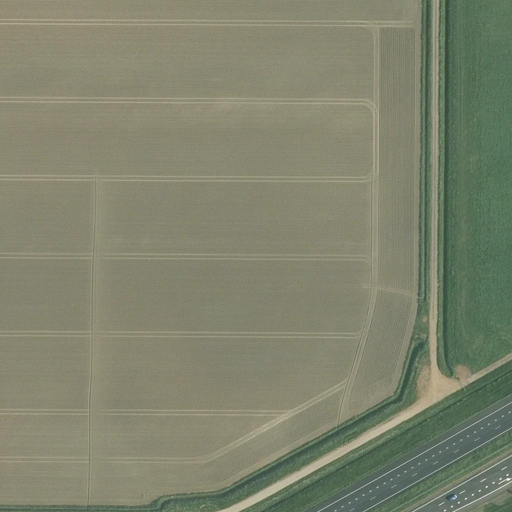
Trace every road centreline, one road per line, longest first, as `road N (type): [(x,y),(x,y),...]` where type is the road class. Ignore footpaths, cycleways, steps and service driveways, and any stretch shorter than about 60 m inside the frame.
road 1 (track): [(436,0),(434,317)]
road 2 (unclassified): [(232,511),(431,401)]
road 3 (motorway): [(511,420),(349,511)]
